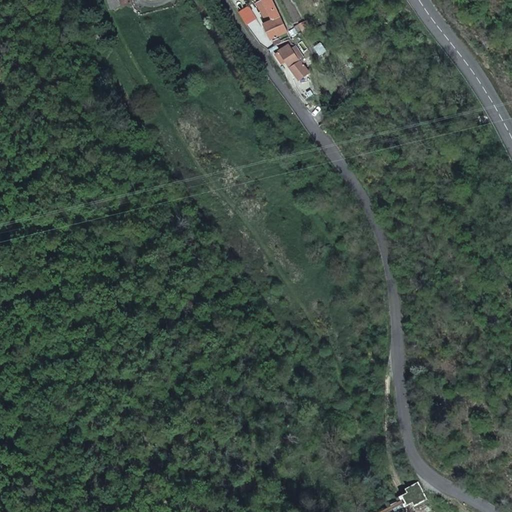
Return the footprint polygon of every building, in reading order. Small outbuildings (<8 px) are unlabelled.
[(126,5),(122,0),(109,0),(117,11),(126,5)] [(273,0),(264,0),(263,1),(268,14),(270,13),(274,21),(264,25),(272,41),(289,33),(273,0)] [(246,21),(249,26),(258,19),(251,7),(241,13),(246,21)] [(286,43),(281,45),(283,49),(280,51),(292,69),(300,82),(310,75),(304,66),(309,63),(304,58),(297,47),(293,49),(290,45),(293,43),(292,41),(286,43)] [(323,62),(337,57),(334,50),(320,54),(323,62)]
